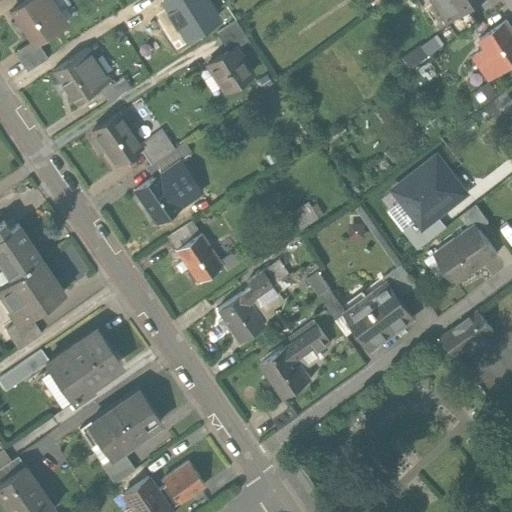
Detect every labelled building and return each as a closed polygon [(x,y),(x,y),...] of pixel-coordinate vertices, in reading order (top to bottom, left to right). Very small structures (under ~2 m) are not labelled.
[(35,49),(38,46),(70,24),(62,12),(70,7),(65,0),(36,0),(12,17),(16,23),(13,24),(18,31),(21,29),(30,43),(35,49)] [(217,16),(206,0),(163,0),(168,7),(165,10),(175,26),(178,23),(186,36),(217,16)] [(432,0),(449,24),(484,0),(432,0)] [(511,63),(511,31),(503,20),(479,37),(487,48),(475,56),(491,79),(511,63)] [(229,49),(236,43),(245,37),(234,22),(218,34),(229,49)] [(442,48),(435,38),(404,59),(411,69),(442,48)] [(30,43),(16,53),(29,72),(47,59),(38,46),(35,49),(30,43)] [(211,62),(231,88),(256,69),(236,43),(229,49),(211,62)] [(99,87),(109,80),(87,47),(54,70),(52,71),(59,81),(55,84),(61,92),(65,89),(75,104),(99,87)] [(29,72),(36,82),(52,71),(54,70),(47,59),(29,72)] [(109,80),(99,87),(109,102),(130,88),(123,78),(113,85),(109,80)] [(491,120),(511,104),(511,93),(509,89),(483,109),(491,120)] [(122,114),(92,136),(96,141),(91,145),(102,160),(107,155),(116,167),(142,148),(145,146),(143,144),(122,114)] [(142,148),(154,163),(174,148),(161,130),(143,144),(145,146),(142,148)] [(185,140),(174,148),(154,163),(149,166),(156,176),(162,172),(192,151),(185,140)] [(437,213),(466,191),(437,155),(394,188),(417,218),(423,225),(437,213)] [(184,202),(162,172),(156,176),(136,191),(140,197),(136,201),(144,213),(149,209),(158,221),(184,202)] [(309,201),(291,213),(302,228),(320,216),(309,201)] [(477,222),(481,227),(491,220),(478,201),(467,208),(477,222)] [(447,226),(437,213),(423,225),(417,218),(404,228),(418,248),(447,226)] [(0,262),(0,280),(5,287),(48,257),(22,221),(16,225),(11,218),(0,225),(0,260),(1,262),(0,262)] [(178,247),(201,231),(192,220),(170,236),(178,247)] [(458,285),(501,255),(481,227),(477,222),(434,252),(458,285)] [(178,247),(176,249),(183,259),(177,263),(183,271),(189,267),(198,279),(222,261),(201,231),(178,247)] [(32,314),(70,288),(48,257),(5,287),(19,306),(12,311),(20,323),(32,314)] [(280,259),(268,267),(278,281),(290,273),(280,259)] [(297,276),(305,288),(313,282),(310,276),(302,265),(290,273),(278,281),(282,287),(297,276)] [(252,286),(242,292),(249,302),(261,293),(264,298),(282,287),(278,281),(268,267),(248,280),(252,286)] [(403,268),(389,277),(402,296),(416,287),(403,268)] [(313,282),(320,292),(330,286),(319,270),(310,276),(313,282)] [(389,277),(344,308),(355,324),(369,344),(414,313),(402,296),(389,277)] [(330,286),(320,292),(335,314),(344,308),(330,286)] [(231,328),(240,341),(265,324),(249,302),(242,292),(217,310),(223,317),(218,320),(226,331),(231,328)] [(355,324),(344,308),(335,314),(346,331),(355,324)] [(482,312),(446,337),(459,356),(496,331),(482,312)] [(32,314),(20,323),(9,331),(21,348),(44,331),(32,314)] [(320,324),(261,364),(269,376),(264,379),(272,390),(276,387),(284,399),(313,379),(300,359),(318,346),(320,349),(332,341),(320,324)] [(47,364),(45,366),(71,403),(94,387),(91,383),(122,361),(98,328),(47,364)] [(0,380),(0,385),(5,393),(45,366),(47,364),(40,353),(0,380)] [(117,409),(139,440),(163,423),(141,392),(117,409)] [(139,440),(117,409),(83,433),(105,464),(123,451),(139,440)] [(123,451),(105,464),(119,484),(137,471),(123,451)] [(0,471),(6,480),(24,466),(17,456),(8,462),(0,467),(0,471)] [(147,476),(120,495),(132,511),(174,511),(171,507),(202,485),(187,464),(164,481),(166,484),(158,490),(147,476)] [(6,480),(0,483),(0,502),(7,511),(44,511),(53,506),(24,466),(6,480)]
